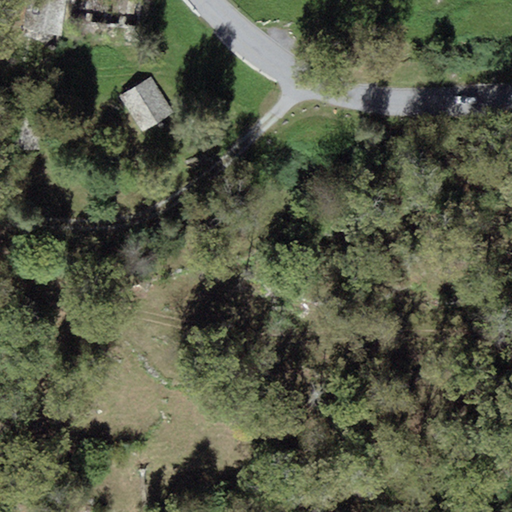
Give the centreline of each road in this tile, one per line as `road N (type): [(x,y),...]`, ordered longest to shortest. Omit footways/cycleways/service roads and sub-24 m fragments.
road 1 (track): [(296,79),(241,172),(203,207),(160,221),(0,214)]
road 2 (tertiary): [(207,0),(244,41),(296,79),(358,98),(511,104)]
